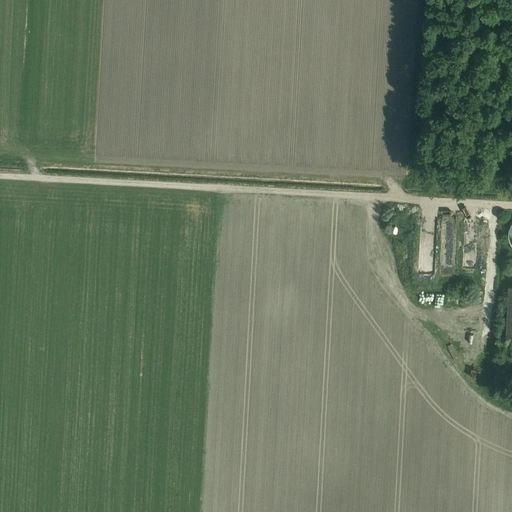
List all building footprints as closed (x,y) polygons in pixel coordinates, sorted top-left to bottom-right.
[(394,235),(393,225),(382,226),(384,236),(394,235)] [(452,262),(460,262),(459,239),(451,240),(452,262)] [(439,272),(439,262),(426,262),(427,272),(439,272)] [(453,287),(443,284),(435,306),(430,305),(425,318),(439,323),(453,287)] [(460,317),(459,324),(471,327),(472,319),(460,317)]
